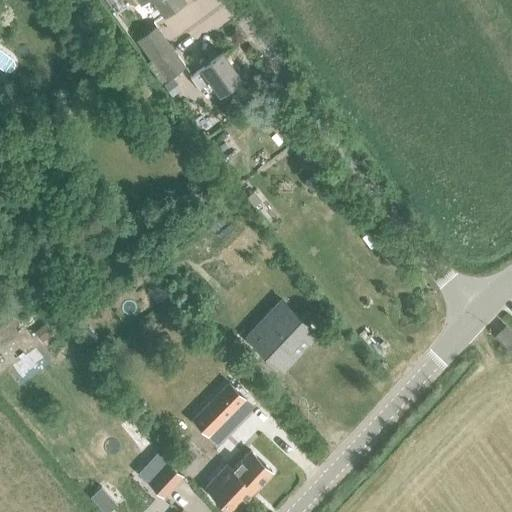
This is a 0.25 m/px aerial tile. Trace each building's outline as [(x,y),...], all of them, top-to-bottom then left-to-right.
[(137,0),(141,4),(145,0),(153,0),(164,14),(183,0),(137,0)] [(137,40),(151,58),(169,44),(163,36),(157,26),(137,40)] [(169,44),(151,58),(165,79),(184,65),(171,46),(169,44)] [(190,76),(199,88),(210,80),(219,93),(240,77),(222,53),(190,76)] [(163,84),(172,96),(181,89),(172,77),(163,84)] [(144,82),(126,95),(132,104),(150,90),(144,82)] [(314,172),(305,179),(311,187),(320,180),(314,172)] [(254,190),(247,195),(254,204),(261,199),(254,190)] [(282,300),(247,337),(282,369),(293,357),(316,332),(293,311),(294,311),(282,300)] [(81,317),(69,328),(83,346),(96,335),(81,317)] [(52,332),(50,329),(46,323),(45,323),(36,329),(43,339),(52,332)] [(496,334),(506,345),(511,339),(511,333),(505,326),(496,334)] [(228,382),(191,419),(208,435),(217,444),(228,433),(219,424),(245,398),(228,382)] [(250,450),(235,466),(256,486),(271,470),(250,450)] [(147,482),(163,496),(183,475),(168,461),(147,482)] [(231,511),(256,486),(235,466),(232,469),(226,464),(204,486),(231,511)] [(90,496),(103,511),(106,511),(116,504),(101,487),(90,496)]
